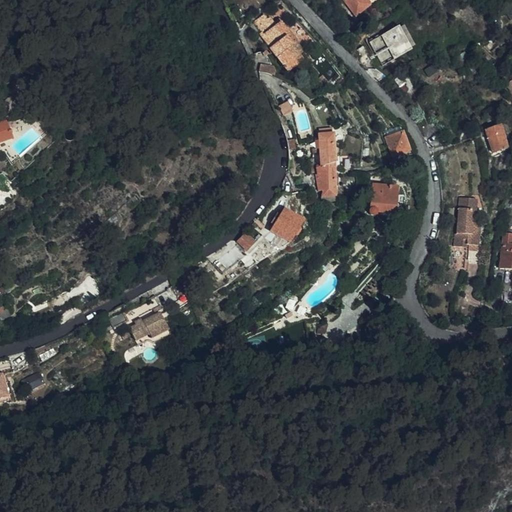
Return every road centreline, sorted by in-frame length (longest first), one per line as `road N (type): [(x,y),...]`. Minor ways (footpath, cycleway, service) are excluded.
road 1 (tertiary): [(205,0),(268,120),(269,183),(219,241),(82,319),(0,350)]
road 2 (tertiary): [(511,332),(450,333),(418,320),(410,288),(432,213),(426,159),(396,106),(300,0)]
